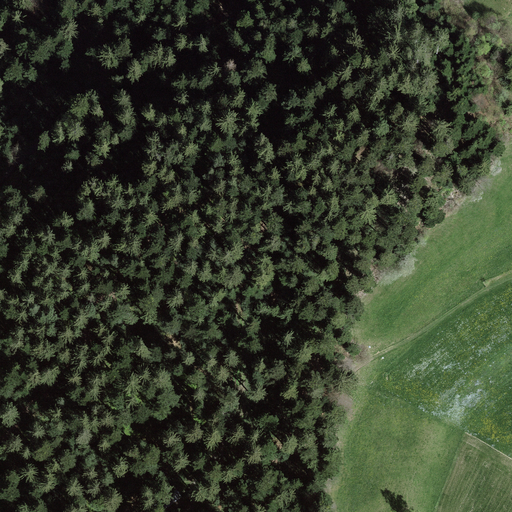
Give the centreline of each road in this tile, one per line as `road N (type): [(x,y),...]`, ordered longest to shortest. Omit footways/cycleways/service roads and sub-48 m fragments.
road 1 (track): [(252,0),(93,91),(0,180)]
road 2 (track): [(0,101),(138,0)]
